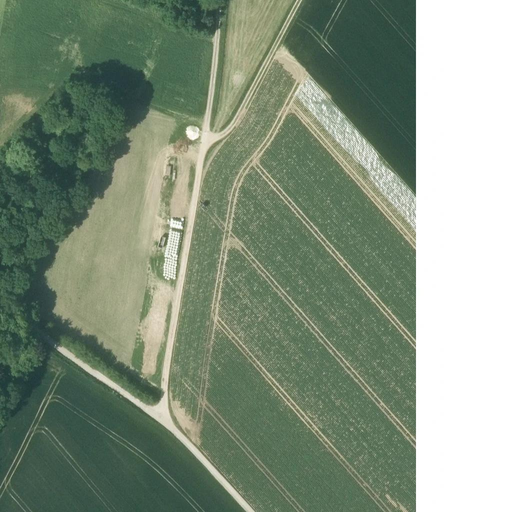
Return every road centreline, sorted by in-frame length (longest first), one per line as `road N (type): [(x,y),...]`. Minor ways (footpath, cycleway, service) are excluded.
road 1 (track): [(217,0),(217,59),(163,424)]
road 2 (track): [(248,511),(187,441),(0,302)]
road 3 (track): [(304,0),(226,141),(205,142)]
